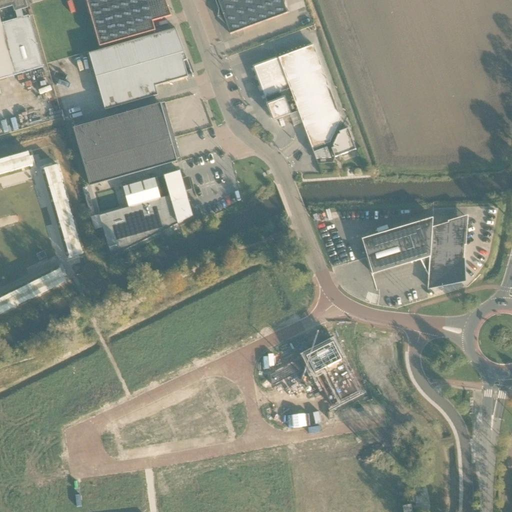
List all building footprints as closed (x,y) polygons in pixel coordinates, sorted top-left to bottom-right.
[(0,0),(0,47),(9,77),(44,67),(29,16),(30,16),(27,7),(24,0),(0,0)] [(165,0),(86,0),(100,46),(157,30),(155,21),(172,16),(165,0)] [(282,0),(217,0),(230,34),(288,13),(282,0)] [(187,60),(176,28),(175,29),(176,29),(89,54),(105,110),(158,95),(156,86),(188,77),(184,61),(187,60)] [(341,119),(313,45),(254,67),(274,121),(298,111),(312,149),(330,142),(341,119)] [(0,79),(9,77),(0,47),(0,79)] [(55,108),(48,82),(12,92),(20,118),(55,108)] [(178,162),(161,103),(75,128),(91,187),(178,162)] [(356,150),(348,129),(339,132),(340,134),(338,135),(333,146),(334,148),(332,149),(335,157),(356,150)] [(332,159),(327,147),(314,152),(316,159),(332,159)] [(29,152),(0,160),(0,174),(30,166),(31,167),(33,166),(32,165),(31,161),(30,157),(29,152)] [(49,168),(44,169),(69,256),(68,256),(69,258),(70,258),(75,257),(79,255),(83,254),(58,165),(53,167),(49,168)] [(129,207),(99,215),(111,257),(193,216),(188,198),(180,171),(165,176),(155,179),(161,198),(129,207)] [(155,179),(123,187),(124,190),(125,190),(127,198),(126,198),(129,207),(161,198),(155,179)] [(124,190),(123,187),(122,181),(92,190),(99,215),(129,207),(126,198),(124,190)] [(462,278),(466,217),(432,227),(433,218),(362,239),(372,274),(416,261),(430,257),(428,275),(429,275),(428,288),(429,288),(462,278)] [(0,314),(66,281),(64,277),(62,273),(60,269),(0,299),(0,314)] [(283,316),(264,276),(234,290),(252,330),(283,316)] [(220,346),(203,309),(185,318),(202,354),(220,346)] [(165,372),(192,359),(171,317),(144,330),(165,372)] [(333,342),(306,356),(311,365),(332,406),(358,393),(342,361),(343,360),(333,342)] [(276,372),(281,382),(311,365),(306,356),(276,372)] [(90,407),(72,367),(44,380),(63,419),(90,407)] [(276,372),(270,375),(272,386),(281,382),(276,372)] [(22,446),(9,404),(0,407),(0,470),(21,468),(59,463),(56,441),(22,446)] [(249,482),(265,480),(260,456),(244,458),(249,482)] [(223,491),(218,463),(198,467),(206,510),(236,505),(233,490),(223,491)] [(94,510),(143,503),(140,477),(90,484),(94,510)]
